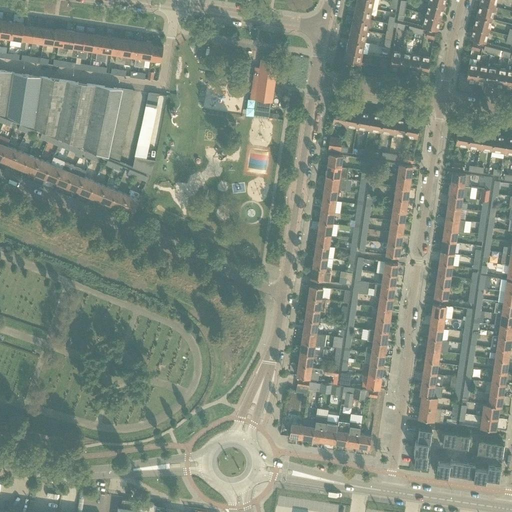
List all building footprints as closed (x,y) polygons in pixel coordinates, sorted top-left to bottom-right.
[(356,0),(356,4),(371,7),(370,8),(376,9),(378,0),(356,0)] [(429,2),(425,14),(440,18),(443,6),(429,2)] [(480,3),(477,15),(491,19),(494,7),(480,3)] [(356,4),(354,15),(368,18),(371,7),(356,4)] [(440,18),(425,14),(422,26),(436,30),(440,18)] [(354,15),(351,26),(366,29),(367,24),(373,26),(375,20),(368,18),(354,15)] [(477,15),(473,27),(488,30),(491,19),(477,15)] [(0,33),(0,36),(10,38),(13,22),(2,20),(0,33)] [(21,41),(23,25),(24,23),(13,22),(10,38),(21,40),(21,41)] [(31,45),(34,27),(23,25),(21,41),(20,49),(24,49),(25,40),(31,41),(31,45)] [(351,26),(349,37),(363,40),(366,29),(351,26)] [(31,45),(31,47),(34,48),(35,48),(35,46),(35,45),(36,42),(40,43),(42,43),(44,28),(34,27),(32,41),(31,43),(32,44),(31,45)] [(488,30),(473,27),(470,39),(484,43),(488,30)] [(47,44),(53,44),(55,30),(44,28),(42,45),(46,45),(47,44)] [(55,30),(53,44),(58,45),(57,50),(56,54),(61,55),(65,30),(55,28),(55,30)] [(67,51),(72,52),(75,31),(65,30),(61,55),(66,55),(67,51)] [(76,57),(81,57),(84,33),(75,31),(72,52),(76,52),(76,57)] [(87,50),(91,50),(94,34),(84,33),(81,57),(85,58),(87,50)] [(91,57),(90,59),(95,60),(100,60),(104,36),(94,34),(91,50),(91,55),(91,57)] [(105,61),(106,53),(111,53),(113,37),(104,36),(100,60),(105,61)] [(114,63),(119,63),(123,38),(113,37),(111,53),(110,60),(115,60),(114,63)] [(349,37),(346,48),(361,51),(363,40),(349,37)] [(123,38),(119,63),(124,64),(129,65),(130,56),(133,40),(123,38)] [(133,66),(139,66),(142,41),(133,40),(130,56),(135,57),(133,66)] [(142,41),(139,66),(143,67),(144,58),(149,59),(152,45),(152,43),(142,41)] [(197,43),(196,52),(205,54),(206,44),(197,43)] [(149,59),(149,61),(154,62),(154,60),(160,61),(162,46),(152,45),(149,59)] [(389,67),(399,69),(402,48),(399,47),(398,52),(392,51),(389,67)] [(361,51),(346,48),(344,59),(366,64),(368,59),(360,57),(361,51)] [(399,69),(408,70),(411,54),(404,53),(405,48),(402,48),(399,69)] [(408,70),(417,72),(421,51),(418,51),(417,55),(411,54),(408,70)] [(421,51),(417,72),(427,73),(430,57),(423,56),(424,52),(421,51)] [(92,66),(92,71),(98,72),(99,67),(100,60),(95,60),(94,66),(92,66)] [(255,67),(251,93),(257,94),(256,99),(256,101),(254,114),(253,115),(268,117),(268,115),(268,113),(276,62),(261,60),(260,68),(255,67)] [(465,80),(475,82),(479,61),(476,60),(475,65),(468,64),(465,80)] [(475,82),(485,83),(487,67),(481,66),(482,61),(479,61),(475,82)] [(485,83),(494,85),(497,64),(494,63),(494,68),(487,67),(485,83)] [(494,85),(503,86),(506,70),(499,69),(500,64),(497,64),(494,85)] [(0,113),(4,115),(12,72),(0,69),(0,113)] [(503,86),(511,87),(511,71),(506,70),(503,86)] [(27,74),(12,72),(5,115),(4,115),(19,121),(27,74)] [(27,74),(19,121),(34,127),(41,76),(27,74)] [(96,84),(41,76),(34,127),(82,147),(96,84)] [(122,89),(96,84),(82,147),(107,157),(108,154),(109,149),(110,144),(111,139),(112,134),(114,129),(115,124),(116,118),(117,113),(118,108),(119,103),(120,98),(121,93),(122,89)] [(146,102),(146,103),(156,106),(156,104),(157,100),(147,97),(146,102)] [(155,111),(156,106),(146,103),(144,109),(155,111)] [(332,122),(344,125),(346,110),(334,108),(332,122)] [(143,115),(153,117),(155,111),(144,109),(143,115)] [(344,125),(356,127),(358,112),(346,110),(344,125)] [(356,127),(368,129),(370,114),(358,112),(356,127)] [(368,129),(380,131),(382,116),(370,114),(368,129)] [(142,121),(152,123),(153,117),(143,115),(142,121)] [(380,131),(392,133),(394,118),(382,116),(380,131)] [(392,133),(404,135),(407,120),(394,118),(392,133)] [(4,119),(2,124),(11,127),(13,122),(4,119)] [(407,120),(404,135),(416,137),(419,122),(407,120)] [(141,126),(151,129),(152,123),(142,121),(141,126)] [(18,130),(24,132),(27,127),(20,124),(18,130)] [(139,132),(150,135),(151,129),(141,126),(139,132)] [(27,127),(24,132),(33,136),(35,130),(27,127)] [(455,143),(468,146),(470,131),(458,129),(455,143)] [(468,146),(480,148),(482,133),(470,131),(468,146)] [(149,140),(150,135),(139,132),(138,138),(149,140)] [(40,138),(46,141),(49,135),(42,133),(40,138)] [(480,148),(492,150),(494,135),(482,133),(480,148)] [(49,135),(46,141),(54,144),(57,139),(49,135)] [(492,150),(504,152),(506,137),(494,135),(492,150)] [(0,159),(0,160),(6,146),(6,145),(9,140),(1,136),(0,136),(0,159)] [(327,150),(339,152),(340,146),(341,138),(329,136),(327,150)] [(137,144),(147,146),(149,140),(138,138),(137,144)] [(60,141),(57,150),(60,151),(62,146),(69,149),(70,145),(60,141)] [(69,149),(80,154),(82,149),(71,144),(70,145),(69,149)] [(136,150),(146,152),(147,146),(137,144),(136,150)] [(0,160),(11,164),(17,149),(6,145),(0,160)] [(17,149),(11,164),(22,169),(28,154),(25,152),(23,151),(17,149)] [(80,154),(91,158),(93,153),(82,149),(80,154)] [(134,155),(145,158),(146,152),(136,150),(134,155)] [(93,153),(91,158),(99,161),(101,156),(93,153)] [(329,153),(327,165),(340,166),(342,155),(329,153)] [(22,169),(33,173),(39,158),(28,154),(22,169)] [(151,159),(145,158),(134,155),(131,167),(147,173),(151,159)] [(33,173),(44,178),(50,163),(39,158),(33,173)] [(157,161),(151,159),(147,173),(152,175),(157,161)] [(55,182),(66,187),(75,165),(64,161),(61,167),(55,182)] [(114,162),(112,167),(121,171),(123,166),(114,162)] [(44,178),(55,182),(61,167),(50,163),(44,178)] [(399,164),(397,175),(410,177),(412,166),(399,164)] [(66,187),(77,191),(86,170),(75,165),(66,187)] [(327,165),(325,176),(338,178),(344,179),(346,179),(347,168),(346,167),(340,166),(327,165)] [(86,170),(77,191),(88,196),(93,182),(94,181),(97,174),(92,171),(90,171),(86,169),(86,170)] [(453,171),(451,183),(468,186),(470,174),(465,173),(462,173),(453,171)] [(136,172),(134,177),(142,180),(144,175),(136,172)] [(397,175),(395,187),(408,188),(410,177),(397,175)] [(325,176),(324,187),(337,189),(344,190),(346,179),(344,179),(338,178),(325,176)] [(483,176),(482,181),(485,181),(484,185),(490,186),(492,177),(483,176)] [(93,182),(88,196),(99,200),(105,185),(100,183),(99,182),(94,181),(93,182)] [(451,183),(449,194),(462,196),(462,197),(475,199),(476,188),(470,187),(470,186),(468,186),(451,183)] [(105,185),(99,200),(110,205),(116,189),(105,185)] [(110,205),(121,209),(127,194),(117,190),(117,187),(110,205)] [(324,187),(322,199),(335,201),(337,189),(324,187)] [(395,187),(394,198),(407,200),(408,188),(395,187)] [(481,188),(479,200),(488,201),(490,189),(481,188)] [(127,194),(121,209),(132,214),(140,194),(129,189),(127,194)] [(449,194),(447,206),(460,208),(466,208),(466,203),(461,202),(462,196),(449,194)] [(394,198),(392,209),(405,211),(407,200),(394,198)] [(322,199),(320,210),(333,212),(335,201),(322,199)] [(447,206),(446,217),(459,219),(460,208),(447,206)] [(392,209),(390,221),(403,223),(405,211),(392,209)] [(320,210),(319,221),(332,223),(333,212),(320,210)] [(446,217),(444,228),(457,230),(463,231),(465,220),(459,219),(446,217)] [(319,221),(317,233),(330,235),(332,223),(319,221)] [(390,221),(389,232),(402,234),(403,223),(390,221)] [(444,228),(442,240),(455,242),(457,230),(444,228)] [(389,232),(387,243),(400,245),(402,234),(389,232)] [(317,233),(315,244),(328,246),(330,235),(317,233)] [(442,240),(441,251),(454,253),(455,242),(442,240)] [(400,245),(387,243),(385,255),(398,257),(400,245)] [(503,246),(502,252),(511,254),(511,253),(511,243),(511,247),(503,246)] [(315,244),(314,256),(327,257),(328,246),(315,244)] [(441,251),(439,263),(452,264),(458,265),(459,254),(454,253),(441,251)] [(502,252),(501,264),(503,264),(509,265),(511,265),(511,253),(511,254),(502,252)] [(314,256),(312,267),(325,269),(327,257),(314,256)] [(385,262),(383,273),(396,275),(398,263),(385,262)] [(439,263),(437,274),(450,276),(452,264),(439,263)] [(503,264),(501,272),(508,273),(507,277),(510,277),(511,277),(511,265),(509,265),(503,264)] [(312,267),(310,279),(320,280),(323,280),(326,281),(330,281),(331,270),(325,269),(312,267)] [(340,271),(339,271),(338,277),(345,278),(345,283),(351,284),(352,273),(340,271)] [(383,273),(381,284),(394,286),(396,275),(383,273)] [(437,274),(436,285),(449,287),(450,276),(437,274)] [(480,276),(478,288),(488,289),(490,277),(480,276)] [(359,281),(354,281),(353,291),(366,293),(368,283),(359,281)] [(374,283),(373,295),(380,296),(393,298),(394,286),(381,284),(374,283)] [(309,285),(308,297),(320,299),(322,287),(309,285)] [(449,287),(436,285),(434,297),(447,299),(449,287)] [(511,292),(505,291),(503,302),(511,303),(511,292)] [(380,296),(378,307),(391,309),(393,298),(380,296)] [(308,297),(306,308),(319,310),(328,311),(330,300),(320,299),(308,297)] [(511,303),(503,302),(502,314),(511,315),(511,303)] [(433,303),(431,315),(444,317),(446,305),(433,303)] [(378,307),(376,318),(389,320),(391,309),(378,307)] [(306,308),(304,319),(317,321),(319,310),(306,308)] [(495,313),(493,324),(500,325),(511,326),(511,315),(502,314),(495,313)] [(431,315),(430,326),(443,328),(444,317),(431,315)] [(376,318),(375,330),(388,332),(389,320),(376,318)] [(304,319),(303,331),(315,333),(317,321),(304,319)] [(511,326),(500,325),(498,336),(511,338),(511,332),(511,326)] [(430,326),(428,337),(441,339),(443,328),(430,326)] [(368,329),(367,340),(373,341),(386,343),(388,332),(375,330),(368,329)] [(315,333),(303,331),(301,342),(314,344),(323,345),(324,334),(315,333)] [(334,335),(332,346),(341,348),(343,337),(337,336),(334,335)] [(492,336),(491,347),(496,348),(509,350),(511,338),(498,336),(492,336)] [(426,349),(439,351),(443,351),(447,352),(449,340),(441,339),(428,337),(426,349)] [(365,351),(371,352),(384,354),(386,343),(373,341),(372,347),(366,346),(365,351)] [(301,342),(299,353),(312,355),(322,357),(323,345),(314,344),(301,342)] [(496,348),(495,359),(508,361),(509,350),(496,348)] [(426,349),(425,360),(438,362),(439,351),(426,349)] [(371,352),(370,364),(383,366),(384,354),(371,352)] [(299,353),(298,365),(310,367),(312,355),(299,353)] [(495,359),(493,370),(506,372),(508,361),(495,359)] [(425,360),(423,371),(436,373),(438,362),(425,360)] [(364,363),(362,374),(363,374),(368,375),(381,377),(383,366),(370,364),(364,363)] [(298,365),(296,376),(306,378),(309,378),(317,380),(319,368),(310,367),(298,365)] [(325,369),(324,372),(330,373),(328,381),(336,382),(337,371),(338,370),(325,368),(325,369)] [(493,370),(491,382),(504,384),(506,372),(493,370)] [(423,371),(421,383),(441,386),(443,374),(436,373),(423,371)] [(363,374),(362,380),(364,380),(363,386),(369,387),(379,389),(381,377),(368,375),(363,374)] [(296,390),(307,392),(309,381),(297,380),(296,390)] [(308,386),(308,390),(316,391),(316,388),(317,383),(309,381),(308,386)] [(491,382),(490,393),(503,395),(504,384),(491,382)] [(321,383),(319,391),(330,393),(331,390),(331,385),(321,383)] [(420,394),(422,395),(437,397),(438,396),(440,397),(441,386),(421,383),(420,394)] [(330,393),(340,395),(341,386),(339,386),(331,385),(331,390),(330,393)] [(343,387),(342,391),(346,392),(343,405),(351,407),(353,397),(354,388),(343,387)] [(354,388),(353,397),(364,398),(365,390),(354,388)] [(490,393),(488,404),(499,406),(501,406),(503,395),(490,393)] [(422,395),(420,407),(436,409),(437,397),(422,395)] [(483,404),(481,416),(497,418),(499,406),(488,404),(483,404)] [(420,407),(418,419),(428,420),(434,421),(439,422),(441,410),(436,409),(420,407)] [(349,421),(346,444),(357,446),(359,433),(362,415),(350,413),(349,421)] [(315,414),(312,439),(323,441),(326,420),(327,416),(315,414)] [(497,418),(481,416),(480,428),(495,430),(497,418)] [(326,420),(323,441),(334,443),(336,430),(337,422),(326,420)] [(337,422),(334,443),(346,444),(349,421),(338,420),(337,422)] [(289,436),(300,437),(302,425),(291,423),(289,436)] [(300,437),(312,439),(314,426),(302,425),(300,437)] [(430,442),(432,430),(419,428),(417,440),(427,442),(428,442),(430,442)] [(457,434),(457,433),(444,432),(442,444),(455,446),(457,434)] [(359,433),(357,446),(369,448),(371,435),(359,433)] [(469,435),(457,433),(457,434),(455,446),(467,448),(469,435)] [(417,440),(415,440),(413,453),(415,453),(422,454),(426,455),(428,442),(427,442),(417,440)] [(491,442),(478,440),(477,452),(489,454),(491,442)] [(504,443),(491,442),(489,454),(502,456),(504,443)] [(428,455),(426,455),(422,454),(415,453),(413,466),(426,468),(428,455)] [(448,473),(449,463),(437,461),(435,474),(447,475),(448,473)] [(450,461),(449,463),(448,473),(460,475),(462,463),(450,461)] [(474,466),(475,465),(462,463),(460,475),(473,477),(474,466)] [(487,468),(486,477),(498,479),(500,466),(488,464),(487,468)] [(486,477),(487,468),(474,466),(473,477),(473,479),(485,481),(486,477)] [(139,508),(139,503),(122,500),(121,505),(139,508)] [(159,511),(152,511),(153,503),(146,502),(140,503),(139,509),(117,506),(115,511),(159,511)]
